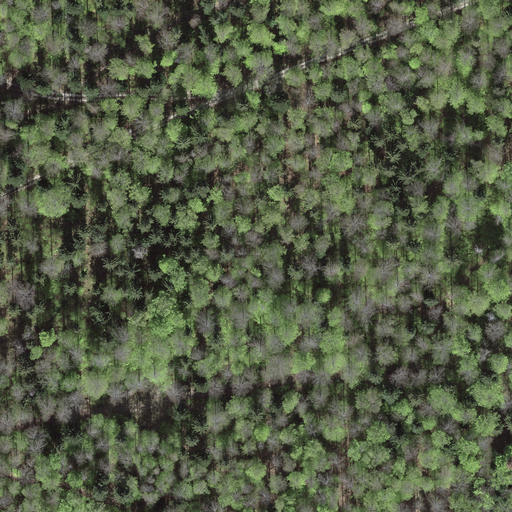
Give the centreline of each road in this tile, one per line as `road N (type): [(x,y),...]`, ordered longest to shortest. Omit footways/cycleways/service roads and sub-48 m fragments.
road 1 (track): [(471,0),(212,101),(0,197)]
road 2 (track): [(0,427),(302,380),(377,378)]
road 3 (track): [(0,81),(57,96),(212,101)]
road 4 (track): [(0,472),(142,511)]
